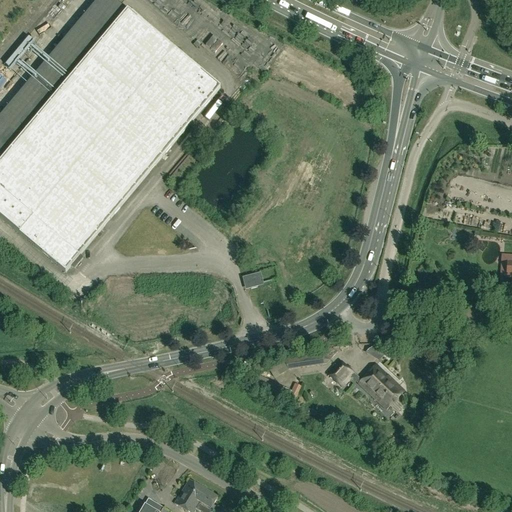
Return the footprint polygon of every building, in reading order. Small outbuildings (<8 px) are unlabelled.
[(80,255),(220,88),(127,10),(127,11),(113,0),(98,0),(66,38),(88,57),(5,156),(0,151),(0,217),(66,273),(71,266),(74,269),(83,258),(80,255)] [(12,67),(35,42),(30,37),(6,62),(12,67)] [(162,217),(167,212),(163,208),(158,213),(162,217)] [(264,286),(261,273),(242,278),(246,291),(264,286)] [(288,370),(298,368),(325,365),(327,364),(337,352),(329,346),(322,355),(296,358),(285,360),(278,363),(268,369),(274,378),(283,372),(288,370)] [(377,367),(362,382),(342,362),(329,374),(340,385),(349,375),(386,412),(404,393),(377,367)] [(292,393),(288,403),(295,406),(298,399),(296,398),(302,386),(296,384),(292,393)] [(202,492),(203,489),(189,480),(175,504),(187,511),(194,511),(200,502),(197,501),(198,499),(196,497),(197,495),(199,496),(200,494),(199,494),(201,491),(202,492)] [(218,498),(203,489),(202,492),(201,491),(199,494),(200,494),(199,496),(197,495),(196,497),(198,499),(197,501),(200,502),(194,511),(196,509),(201,511),(211,511),(213,510),(211,509),(218,498)] [(162,511),(164,509),(152,502),(152,501),(149,499),(142,510),(143,510),(141,511),(162,511)]
